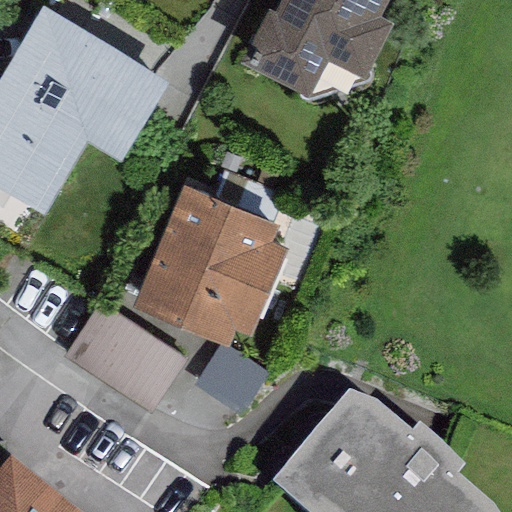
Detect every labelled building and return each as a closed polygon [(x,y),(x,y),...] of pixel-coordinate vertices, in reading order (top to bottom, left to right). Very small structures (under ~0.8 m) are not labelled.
[(386,0),(277,0),(273,10),(267,7),(253,35),(266,42),(253,69),(307,96),(325,61),(362,80),(390,26),(377,20),(386,0)] [(43,6),(0,78),(0,190),(44,217),(87,144),(122,165),(171,81),(43,6)] [(278,225),(181,185),(130,307),(220,344),(229,348),(236,330),(250,336),(286,249),(271,243),(278,225)] [(64,357),(151,413),(186,359),(99,303),(64,357)] [(193,387),(240,416),(267,373),(229,348),(220,344),(193,387)] [(376,427),(347,414),(271,502),(283,511),(476,511),(456,493),(463,486),(418,450),(411,460),(376,427)] [(0,464),(0,511),(84,511),(9,453),(6,457),(0,464)]
